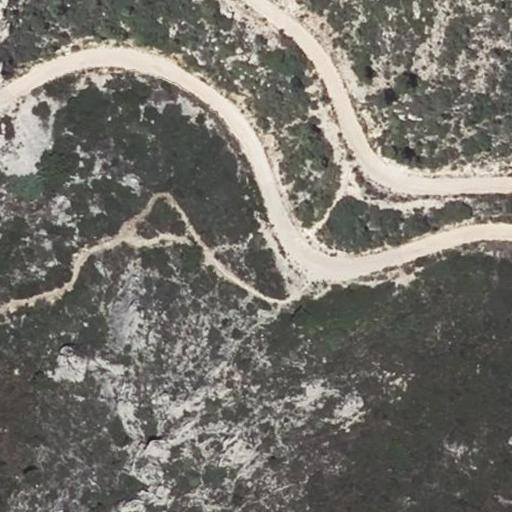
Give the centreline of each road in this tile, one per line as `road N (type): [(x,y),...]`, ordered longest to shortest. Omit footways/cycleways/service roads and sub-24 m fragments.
road 1 (track): [(0,96),(63,65),(110,59),(205,93),(243,129),(285,234),(319,271),(363,271),(473,232),(511,230)]
road 2 (track): [(511,185),(437,187),(399,181),(367,164),(312,50),(255,0)]
